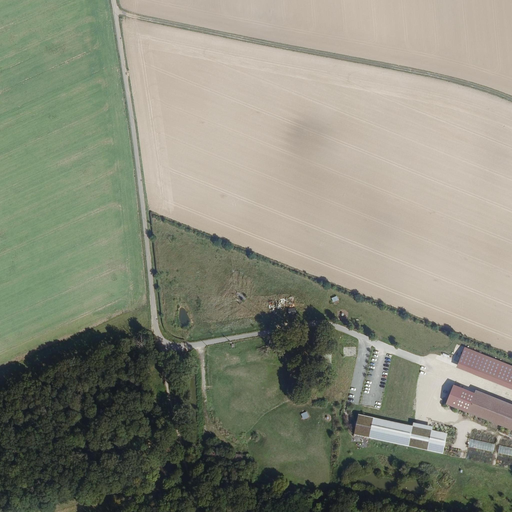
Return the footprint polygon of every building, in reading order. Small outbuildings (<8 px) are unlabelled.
[(511,365),(463,346),(454,366),(511,389),(511,365)] [(347,357),(347,359),(357,359),(357,348),(344,348),(344,357),(347,357)] [(342,361),(342,372),(357,372),(357,361),(342,361)] [(511,406),(454,383),(445,406),(511,432),(511,406)] [(315,389),(315,402),(325,402),(326,389),(315,389)] [(447,435),(358,416),(354,435),(443,454),(447,435)] [(496,444),(470,439),(465,460),(491,466),(496,444)] [(511,448),(500,446),(495,467),(511,470),(511,448)]
